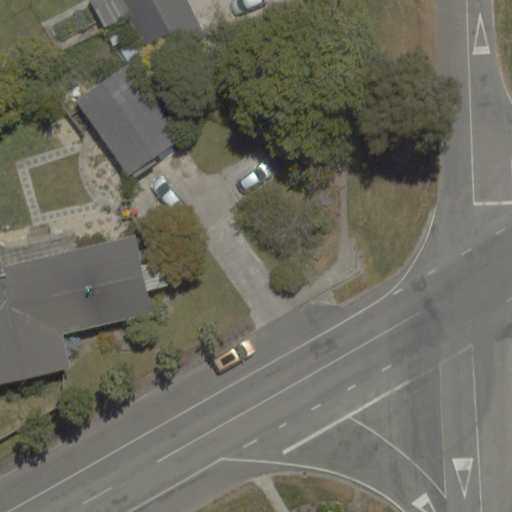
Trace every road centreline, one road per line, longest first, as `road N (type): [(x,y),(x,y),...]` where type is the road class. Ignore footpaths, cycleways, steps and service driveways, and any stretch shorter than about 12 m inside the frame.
road 1 (secondary): [(69,511),(471,284)]
road 2 (residential): [(468,0),(471,284)]
road 3 (tertiary): [(471,284),(478,511)]
